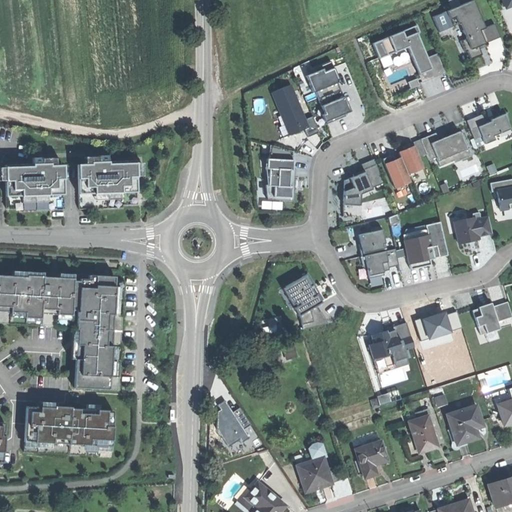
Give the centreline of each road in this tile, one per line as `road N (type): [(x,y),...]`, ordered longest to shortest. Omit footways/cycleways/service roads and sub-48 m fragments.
road 1 (residential): [(511,84),(493,83),(325,157),(322,237)]
road 2 (track): [(202,104),(442,0)]
road 3 (residential): [(322,237),(347,290),(365,302),(477,279),(511,252)]
road 4 (track): [(202,104),(119,134),(0,114)]
road 5 (residential): [(511,451),(327,511)]
road 6 (secondary): [(188,511),(193,331)]
road 7 (secondary): [(201,157),(202,0)]
road 8 (residential): [(0,238),(132,240)]
